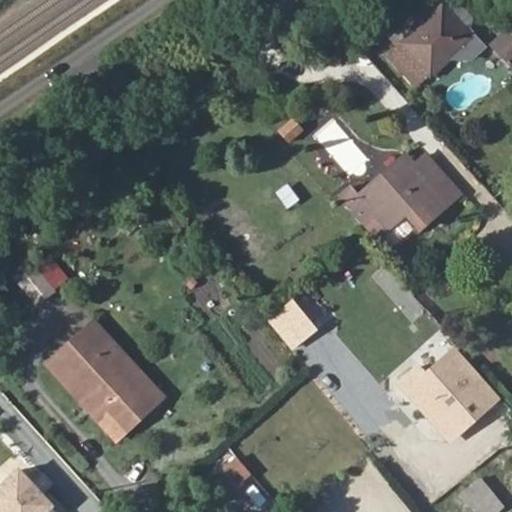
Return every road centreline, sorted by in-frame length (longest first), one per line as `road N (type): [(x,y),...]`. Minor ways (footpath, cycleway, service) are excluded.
road 1 (unknown): [(174,511),(53,376),(51,343),(79,306)]
road 2 (unclassified): [(0,110),(161,0)]
